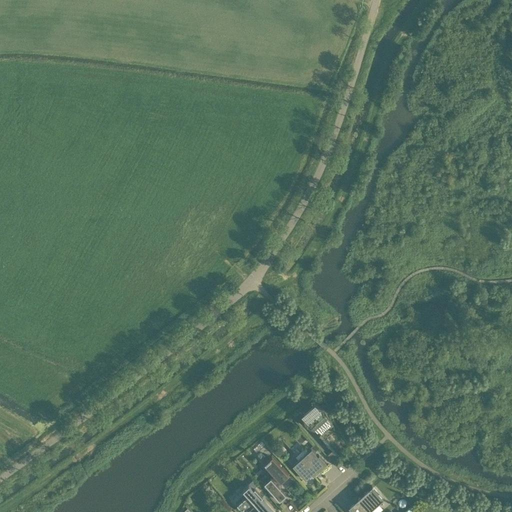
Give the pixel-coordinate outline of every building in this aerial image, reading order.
[(313,402),(301,413),(304,422),(306,425),(313,429),(314,428),(320,431),(329,424),(327,417),(328,416),(324,409),(322,406),(313,402)] [(265,444),(262,441),(261,439),(252,447),(256,452),(265,444)] [(310,448),(292,465),(304,479),(311,473),(312,475),(326,462),(318,454),(317,455),(314,452),(319,447),(315,443),(310,447),(310,448)] [(338,459),(331,451),(326,455),(333,463),(338,459)] [(279,500),(285,494),(277,484),(288,474),(271,456),(263,463),(273,474),(263,483),(279,500)] [(243,490),(232,499),(236,503),(243,511),(244,511),(254,503),(262,511),(273,511),(260,497),(262,496),(254,487),(252,489),(248,483),(242,489),(243,490)] [(348,506),(352,511),(366,511),(383,498),(371,485),(348,506)] [(232,508),(222,498),(218,501),(228,511),(232,508)]
